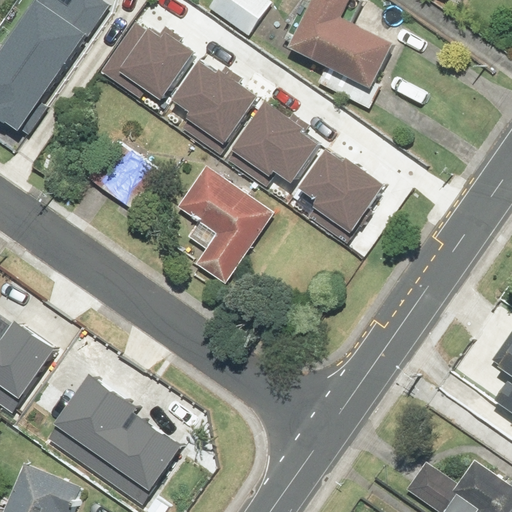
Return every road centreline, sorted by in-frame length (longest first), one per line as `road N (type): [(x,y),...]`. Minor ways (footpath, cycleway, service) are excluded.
road 1 (residential): [(0,198),(329,424)]
road 2 (tertiary): [(329,424),(511,165)]
